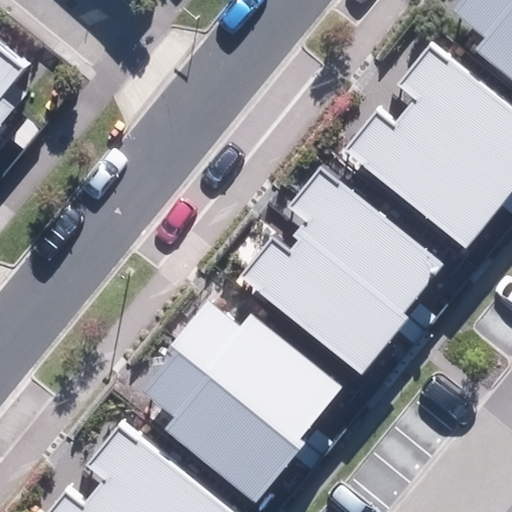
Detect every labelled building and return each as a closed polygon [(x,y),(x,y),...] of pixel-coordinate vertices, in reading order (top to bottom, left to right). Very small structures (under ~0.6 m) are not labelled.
[(477,51),(511,79),(511,0),(464,0),(456,11),(488,37),(477,51)] [(0,130),(19,108),(4,96),(28,68),(0,44),(0,130)] [(343,148),(468,247),(511,191),(511,111),(428,45),(397,84),(415,99),(395,123),(375,108),(343,148)] [(237,272),(361,373),(406,317),(400,313),(438,267),(321,172),(290,209),(309,224),(289,249),(269,233),(237,272)] [(163,429),(254,504),(305,442),(300,438),(343,385),(253,312),(240,327),(207,300),(170,346),(175,351),(143,390),(174,416),(163,429)] [(46,511),(234,511),(122,424),(87,467),(104,481),(84,506),(64,491),(46,511)]
